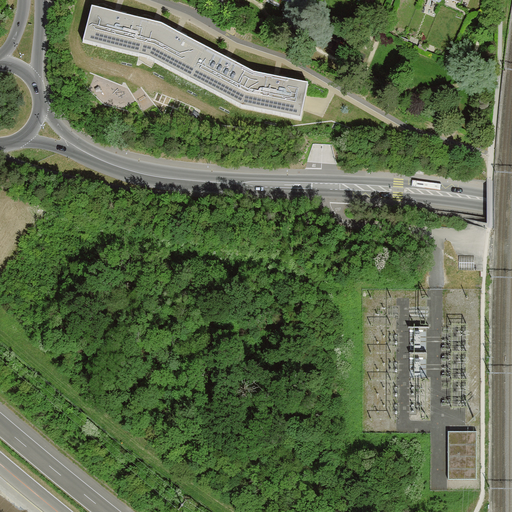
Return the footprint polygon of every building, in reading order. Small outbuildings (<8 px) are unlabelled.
[(146,59),(157,26),(91,9),(82,44),(146,59)] [(150,61),(197,84),(209,52),(157,26),(146,59),(150,61)] [(197,84),(241,107),(252,75),(209,52),(197,84)] [(307,86),(252,75),(241,107),(300,120),(307,86)] [(478,433),(449,433),(449,480),(478,480),(478,433)]
